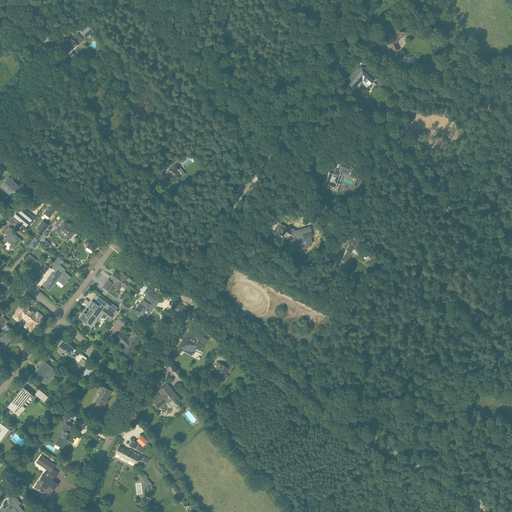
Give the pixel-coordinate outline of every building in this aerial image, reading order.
[(88,20),(78,24),(76,26),(80,31),(90,23),(88,21),(88,20)] [(89,25),(81,32),(86,38),(94,31),(89,25)] [(408,28),(403,27),(402,28),(398,27),(397,29),(395,29),(391,35),(393,38),(389,44),(383,47),(386,54),(387,54),(391,62),(394,63),(396,60),(395,57),(394,57),(393,54),(394,52),(397,52),(399,49),(397,43),(401,36),(407,37),(411,32),(408,28)] [(83,40),(77,33),(73,37),(62,46),(68,53),(83,40)] [(357,69),(349,78),(356,84),(362,78),(369,84),(375,77),(367,69),(364,72),(362,71),(361,72),(357,69)] [(344,163),(340,162),(338,166),(339,166),(336,172),(334,172),(333,173),(329,172),(325,184),(335,188),(340,176),(341,172),(347,174),(349,170),(350,170),(352,166),(345,163),(344,163)] [(167,179),(164,182),(166,186),(169,183),(171,185),(175,181),(181,176),(177,170),(178,169),(180,168),(177,163),(169,170),(173,175),(167,179)] [(12,191),(14,189),(16,191),(20,187),(22,189),(12,180),(14,179),(10,176),(12,174),(7,170),(0,178),(0,187),(3,184),(6,186),(5,187),(6,188),(7,187),(12,191)] [(57,207),(52,203),(44,213),(49,217),(57,207)] [(18,210),(13,215),(26,226),(34,217),(23,207),(19,212),(18,210)] [(16,220),(10,215),(7,220),(13,225),(16,220)] [(67,241),(72,235),(73,236),(77,231),(73,227),(72,228),(70,226),(71,225),(69,223),(68,224),(64,221),(65,220),(61,217),(55,225),(57,227),(57,228),(57,229),(55,231),(59,234),(60,232),(65,236),(63,238),(67,241)] [(49,225),(42,220),(36,229),(43,233),(49,225)] [(28,229),(18,221),(14,226),(23,234),(28,229)] [(281,223),(276,230),(284,235),(286,231),(295,237),(296,241),(295,242),(297,248),(301,246),(302,250),(304,250),(305,250),(305,249),(306,249),(306,247),(310,246),(310,244),(312,243),(311,237),(312,237),(311,232),(312,232),(310,226),(296,230),(291,227),(289,226),(288,228),(281,223)] [(13,229),(10,227),(5,233),(7,235),(3,241),(14,250),(22,240),(11,231),(13,229)] [(354,237),(350,233),(345,237),(350,243),(348,248),(349,248),(342,259),(340,258),(336,265),(344,269),(348,263),(346,262),(352,253),(351,252),(353,249),(359,251),(361,246),(361,245),(360,246),(358,245),(359,241),(359,239),(356,235),(354,237)] [(89,250),(90,249),(93,252),(97,246),(100,242),(93,238),(89,236),(86,240),(84,242),(87,244),(86,246),(87,247),(88,248),(89,250)] [(35,237),(24,250),(27,252),(32,247),(34,249),(40,242),(35,237)] [(24,262),(22,264),(24,266),(25,265),(30,269),(34,264),(38,267),(39,268),(42,265),(41,264),(30,254),(25,260),(24,259),(23,261),(24,262)] [(54,261),(59,265),(63,261),(58,257),(54,261)] [(64,269),(59,265),(55,271),(56,272),(54,274),(51,274),(47,278),(48,279),(43,285),(49,290),(58,280),(64,285),(67,281),(68,280),(70,277),(64,272),(64,269)] [(122,286),(124,283),(127,285),(132,279),(124,274),(122,277),(116,272),(114,271),(113,272),(110,277),(112,278),(110,280),(114,283),(113,285),(119,289),(122,286)] [(110,280),(108,278),(102,286),(108,291),(113,285),(114,283),(110,280)] [(16,292),(13,290),(8,296),(11,299),(12,297),(16,292)] [(132,308),(129,311),(136,317),(143,321),(145,318),(142,316),(144,314),(146,312),(147,311),(147,310),(147,309),(148,309),(150,311),(155,304),(152,302),(151,301),(153,300),(154,298),(159,301),(161,298),(151,290),(150,291),(147,295),(146,294),(134,310),(132,308)] [(94,323),(103,311),(103,312),(110,317),(112,319),(109,322),(110,322),(118,311),(109,305),(96,295),(87,306),(90,308),(88,311),(86,313),(83,312),(86,308),(83,311),(79,317),(92,330),(93,330),(91,329),(95,324),(94,323)] [(30,307),(23,301),(15,312),(12,317),(19,323),(22,318),(27,322),(23,326),(30,332),(34,328),(35,329),(43,319),(42,318),(44,316),(37,311),(36,313),(29,307),(30,307)] [(125,306),(119,314),(122,316),(126,311),(128,308),(125,306)] [(127,321),(120,315),(116,320),(124,326),(127,321)] [(183,349),(193,354),(196,347),(202,351),(208,340),(188,329),(177,352),(180,353),(183,349)] [(0,347),(0,348),(3,344),(4,344),(5,345),(6,345),(7,344),(8,343),(10,341),(12,339),(12,338),(11,337),(6,333),(3,331),(0,334),(0,347)] [(140,335),(132,331),(129,337),(128,339),(120,332),(115,338),(125,347),(121,354),(128,358),(137,342),(140,335)] [(76,358),(80,353),(73,347),(68,343),(66,341),(65,342),(62,339),(57,345),(60,347),(57,351),(60,354),(62,355),(63,355),(62,354),(65,351),(72,356),(73,355),(76,358)] [(78,362),(83,366),(87,362),(82,357),(78,362)] [(53,368),(43,360),(37,367),(37,368),(33,373),(41,379),(41,380),(46,384),(57,372),(53,368)] [(51,363),(59,369),(61,366),(54,360),(51,363)] [(219,363),(213,373),(224,378),(228,370),(231,371),(235,365),(227,361),(225,366),(219,363)] [(166,392),(153,401),(158,407),(159,408),(167,400),(173,406),(174,406),(178,403),(180,401),(177,397),(170,389),(171,388),(167,384),(162,388),(166,392)] [(112,391),(102,386),(100,390),(101,391),(96,401),(104,405),(112,391)] [(24,388),(14,400),(13,399),(7,407),(8,406),(15,411),(14,412),(18,416),(23,410),(19,407),(31,393),(28,390),(23,387),(24,388)] [(48,397),(39,389),(34,394),(44,402),(48,397)] [(71,416),(65,412),(61,417),(68,421),(71,416)] [(15,429),(2,419),(0,422),(12,432),(15,429)] [(79,438),(68,432),(71,426),(65,423),(54,444),(60,447),(64,438),(76,444),(79,438)] [(148,441),(141,435),(136,441),(143,447),(148,441)] [(139,443),(133,440),(130,445),(136,449),(139,443)] [(129,451),(119,446),(116,453),(136,464),(137,461),(145,465),(149,458),(130,449),(129,451)] [(171,449),(165,454),(169,458),(174,453),(171,449)] [(42,493),(44,494),(48,497),(51,492),(50,491),(52,489),(53,490),(57,485),(57,484),(47,477),(49,473),(55,477),(58,472),(54,470),(52,468),(55,464),(41,455),(36,461),(46,469),(34,487),(38,490),(41,485),(45,488),(42,493)] [(179,491),(175,485),(170,488),(174,494),(179,491)] [(3,507),(0,508),(0,509),(2,511),(24,511),(18,504),(20,503),(14,495),(9,499),(12,504),(5,509),(3,507)]
